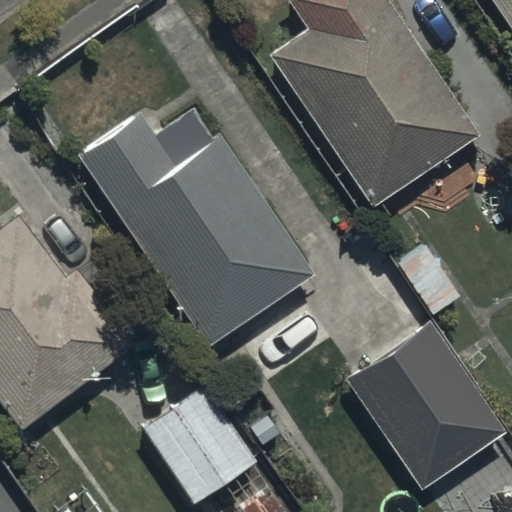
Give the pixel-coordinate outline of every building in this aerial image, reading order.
[(369,197),(477,126),(395,0),(294,0),(307,19),(269,44),(369,197)] [(511,0),(496,0),(511,24),(511,0)] [(136,102),(73,144),(203,337),(312,265),(218,123),(210,129),(190,99),(152,125),(136,102)] [(0,396),(18,420),(131,334),(73,259),(63,267),(14,204),(0,214),(0,396)] [(423,234),(394,253),(431,309),(460,289),(423,234)] [(425,318),(345,372),(403,459),(483,405),(425,318)] [(196,378),(136,418),(190,498),(250,458),(196,378)]
